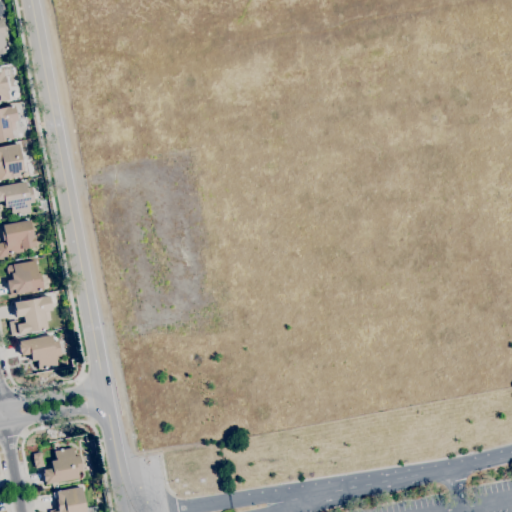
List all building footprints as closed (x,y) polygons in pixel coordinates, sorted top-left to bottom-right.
[(0,101),(0,68),(2,68),(2,69),(10,68),(12,78),(6,79),(8,91),(6,91),(8,100),(0,101)] [(0,141),(0,108),(9,106),(8,106),(11,105),(11,106),(13,106),(16,120),(13,121),(15,130),(10,131),(12,139),(7,140),(8,141),(5,141),(5,140),(0,141)] [(20,127),(19,121),(25,119),(27,125),(20,127)] [(0,146),(18,143),(23,171),(18,172),(19,176),(0,179),(0,146)] [(17,216),(17,215),(11,216),(9,207),(4,208),(3,200),(0,200),(0,185),(24,181),(25,188),(31,187),(34,202),(28,203),(30,212),(19,214),(19,215),(17,216)] [(0,257),(0,242),(2,242),(0,231),(0,225),(2,225),(29,219),(33,237),(35,246),(34,246),(35,247),(22,249),(22,252),(14,253),(14,252),(11,252),(11,253),(9,253),(6,253),(6,256),(0,257)] [(7,265),(34,260),(37,273),(39,273),(42,289),(39,290),(37,291),(37,290),(9,295),(8,290),(7,290),(6,280),(12,279),(11,275),(9,275),(6,273),(5,268),(7,265)] [(11,336),(8,321),(16,320),(17,324),(24,322),(22,316),(15,317),(13,309),(14,308),(13,302),(21,301),(49,296),(51,310),(48,311),(50,320),(45,321),(46,329),(42,330),(40,331),(40,330),(26,333),(11,336)] [(38,369),(36,360),(31,361),(30,354),(21,355),(20,352),(19,352),(17,344),(18,344),(18,341),(51,335),(52,341),(57,340),(60,355),(55,356),(57,365),(45,367),(45,369),(44,369),(43,368),(38,369)] [(45,484),(44,481),(43,481),(42,473),(43,473),(42,470),(51,468),(50,461),(54,460),(53,451),(59,450),(58,449),(61,448),(61,450),(72,447),(73,456),(78,455),(81,471),(76,472),(78,478),(45,484)] [(35,468),(34,465),(33,465),(32,457),(32,454),(40,452),(43,466),(35,468)] [(48,511),(55,509),(53,498),(56,498),(55,491),(81,486),(85,508),(97,506),(98,511),(48,511)]
